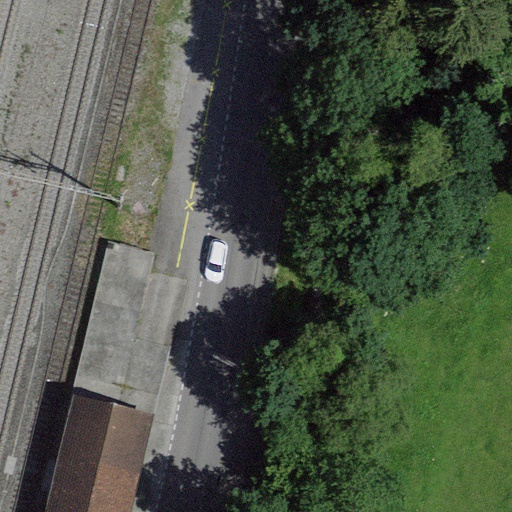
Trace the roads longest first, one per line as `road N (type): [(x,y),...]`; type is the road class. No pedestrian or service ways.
road 1 (residential): [(186,511),(275,0)]
road 2 (track): [(222,338),(356,277),(444,0)]
